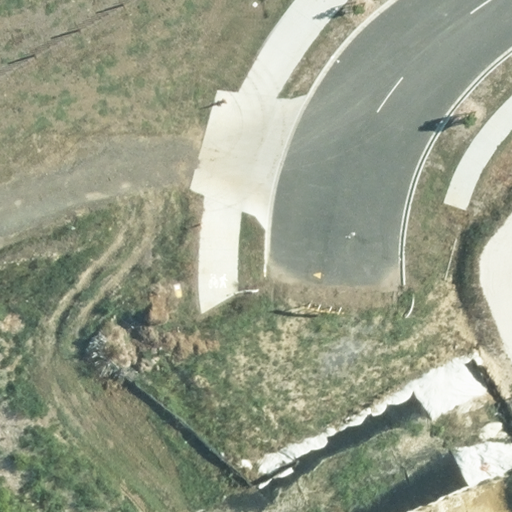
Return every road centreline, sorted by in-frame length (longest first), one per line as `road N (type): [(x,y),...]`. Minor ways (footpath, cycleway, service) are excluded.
road 1 (residential): [(492,0),(465,16),(379,109),(328,281)]
road 2 (residential): [(448,511),(332,341),(328,281)]
